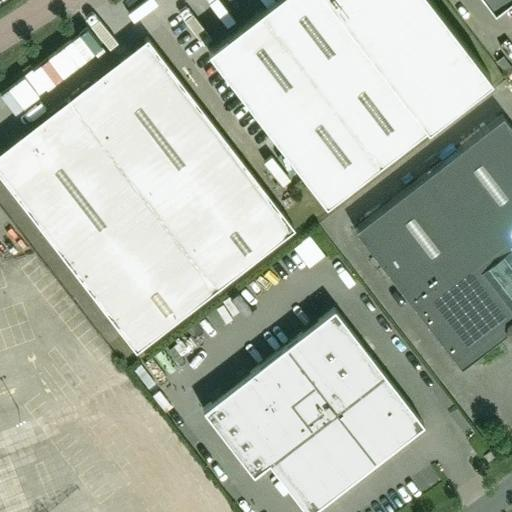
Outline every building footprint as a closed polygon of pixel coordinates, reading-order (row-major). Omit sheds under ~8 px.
[(490,75),(431,0),(272,0),(254,14),(208,50),(325,202),(490,75)] [(511,0),(483,0),(494,14),(511,0)] [(293,226),(147,37),(144,39),(146,42),(72,100),(69,97),(66,99),(68,102),(0,155),(0,173),(130,342),(135,349),(293,226)] [(511,127),(502,114),(354,229),(404,294),(460,367),(509,329),(510,331),(511,331),(511,127)] [(334,307),(202,408),(252,473),(268,461),(271,459),(308,507),(418,422),(420,425),(423,422),(334,307)] [(160,353),(139,369),(151,385),(172,368),(160,353)]
